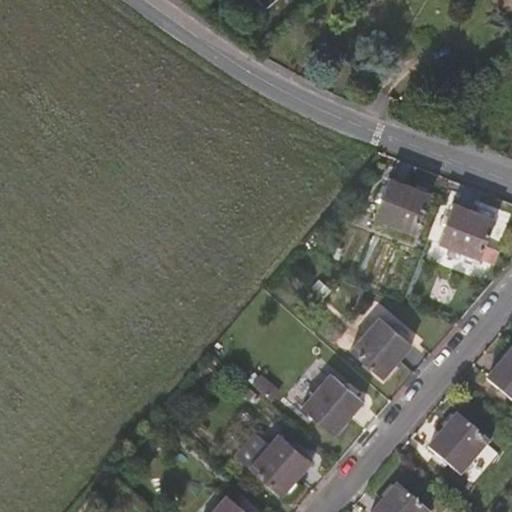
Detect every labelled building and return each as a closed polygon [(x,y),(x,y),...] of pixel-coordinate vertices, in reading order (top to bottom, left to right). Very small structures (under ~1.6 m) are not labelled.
[(380,169),(358,208),(400,229),(420,188),(380,169)] [(441,199),(421,240),(460,260),(481,219),(441,199)] [(321,282),(301,265),(294,272),(314,290),(321,282)] [(370,308),(341,342),(374,370),(404,336),(370,308)] [(511,337),(484,368),(511,391),(511,337)] [(321,365),(293,400),(326,428),(354,394),(321,365)] [(422,442),(455,471),(484,437),(451,407),(422,442)] [(227,448),(242,459),(261,437),(248,424),(227,448)] [(261,437),(242,459),(275,487),(302,455),(270,427),(261,437)] [(367,505),(375,511),(419,511),(430,500),(397,471),(367,505)] [(247,511),(218,486),(196,511),(247,511)]
